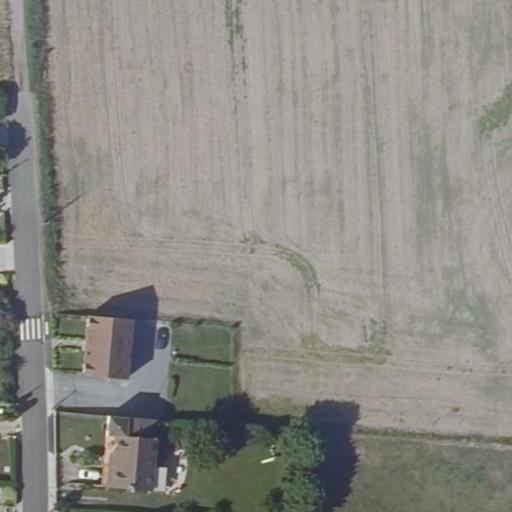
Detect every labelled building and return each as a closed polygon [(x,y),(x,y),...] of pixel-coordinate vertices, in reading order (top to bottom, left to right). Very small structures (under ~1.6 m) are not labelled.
[(135,329),(91,325),(90,351),(97,351),(96,361),(89,361),(87,386),(131,389),(135,329)] [(155,444),(156,427),(108,423),(107,442),(117,443),(116,461),(115,474),(108,474),(107,493),(157,497),(158,473),(160,444),(155,444)] [(231,446),(249,446),(248,429),(231,429),(231,446)] [(116,461),(109,460),(108,474),(115,474),(116,461)] [(169,498),(170,474),(158,473),(157,497),(169,498)]
